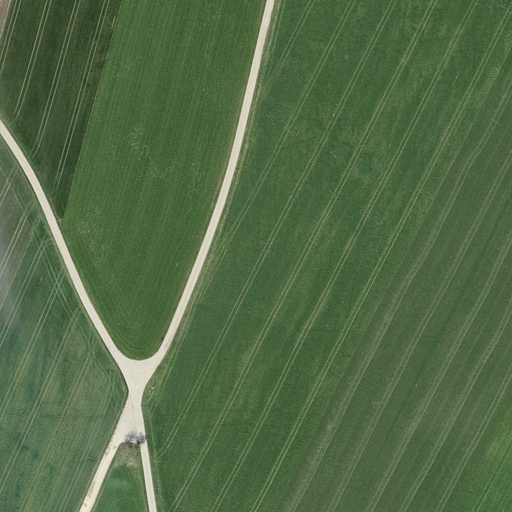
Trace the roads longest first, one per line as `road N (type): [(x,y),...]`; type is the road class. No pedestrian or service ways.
road 1 (track): [(271,0),(210,235),(170,339),(135,391)]
road 2 (track): [(0,125),(135,391)]
road 3 (track): [(135,391),(82,511)]
road 4 (track): [(135,391),(151,511)]
